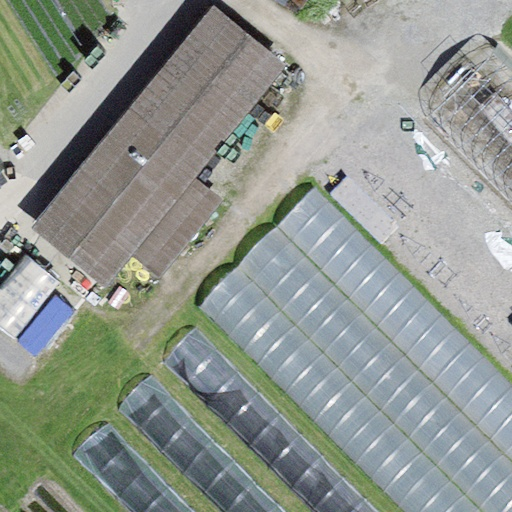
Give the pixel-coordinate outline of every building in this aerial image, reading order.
[(287,67),(215,9),(33,233),(105,291),(287,67)] [(511,72),(493,54),(427,121),(511,206),(511,72)] [(0,159),(0,182),(10,176),(0,159)] [(511,511),(511,380),(317,185),(197,303),(405,511),(511,511)] [(0,283),(0,320),(41,350),(82,294),(24,252),(0,283)]
